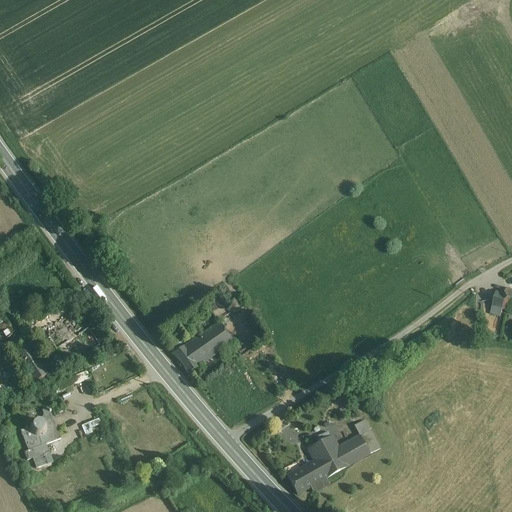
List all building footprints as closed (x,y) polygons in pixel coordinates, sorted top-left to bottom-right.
[(511,291),(506,290),(505,294),(504,293),(503,295),(505,296),(501,310),(502,311),(511,313),(511,291)] [(503,295),(496,293),(492,308),(490,315),(500,318),(502,311),(501,310),(505,296),(503,295)] [(8,315),(0,319),(0,329),(7,340),(19,333),(8,315)] [(219,324),(184,349),(197,369),(233,344),(219,324)] [(26,343),(12,352),(34,385),(48,376),(26,343)] [(82,375),(53,388),(57,396),(86,383),(82,375)] [(42,421),(45,423),(53,420),(49,411),(43,413),(44,418),(42,421)] [(61,440),(53,420),(45,423),(47,428),(46,433),(44,436),(40,438),(36,438),(32,435),(30,432),(29,428),(28,428),(20,431),(28,452),(46,445),(61,440)] [(46,433),(47,428),(45,423),(42,421),(39,420),(35,421),(31,424),(29,428),(30,432),(32,435),(36,438),(40,438),(44,436),(46,433)] [(96,422),(83,427),(86,437),(100,432),(96,422)] [(374,441),(364,422),(353,427),(359,437),(364,447),(374,441)] [(24,454),(28,452),(20,431),(28,428),(25,423),(18,425),(12,434),(20,455),(24,454)] [(364,447),(359,437),(338,448),(344,458),(364,447)] [(316,447),(308,451),(314,463),(324,481),(325,480),(348,467),(344,458),(338,448),(332,438),(316,447)] [(312,440),(304,444),(308,451),(316,447),(312,440)] [(364,447),(344,458),(348,467),(380,450),(374,441),(364,447)] [(49,452),(46,445),(28,452),(24,454),(27,462),(32,460),(36,470),(54,463),(53,461),(67,456),(63,446),(49,452)] [(314,463),(288,478),(297,496),(311,488),(314,494),(328,486),(325,480),(324,481),(314,463)]
